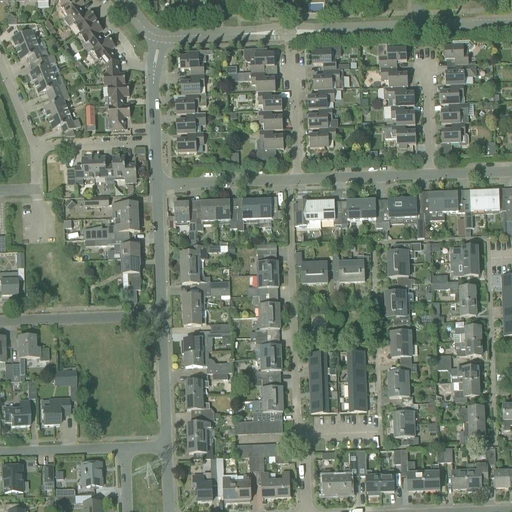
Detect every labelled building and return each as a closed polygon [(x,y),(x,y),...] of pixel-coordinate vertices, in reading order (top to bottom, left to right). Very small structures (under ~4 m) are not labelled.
[(57,0),(62,6),(60,8),(67,18),(80,9),(85,5),(80,0),(57,0)] [(85,16),(80,9),(67,18),(63,21),(69,28),(73,26),(79,34),(96,23),(97,21),(90,12),(85,16)] [(11,24),(8,24),(8,27),(17,26),(16,18),(14,18),(14,22),(11,24)] [(91,52),(94,49),(103,42),(98,35),(103,32),(96,23),(79,34),(78,35),(85,44),(82,47),(88,55),(91,52)] [(41,28),(40,26),(16,27),(21,27),(24,35),(12,39),(16,51),(36,43),(31,32),(37,30),(36,30),(41,28)] [(103,42),(94,49),(91,52),(98,61),(101,59),(106,66),(118,62),(111,52),(115,48),(108,39),(103,42)] [(28,59),(31,66),(40,62),(39,62),(48,58),(45,51),(40,53),(36,43),(16,51),(21,62),(28,59)] [(468,67),(468,55),(468,53),(468,52),(470,53),(475,48),(470,43),(453,43),(451,45),(452,48),(444,48),(444,51),(443,52),(443,53),(443,54),(443,55),(443,56),(443,57),(444,57),(444,58),(444,61),(455,61),(455,67),(468,67)] [(323,66),(323,72),(336,72),(336,60),(338,60),(341,57),(340,47),(321,48),(321,53),(312,53),(312,66),(323,66)] [(251,75),(264,74),(264,68),(274,68),(274,54),(266,55),(266,51),(267,51),(267,50),(243,51),(244,61),(246,63),(250,63),(251,75)] [(380,70),(380,71),(396,70),(396,63),(407,63),(406,50),(387,50),(387,58),(379,58),(379,70),(380,70)] [(204,75),(204,65),(204,64),(206,64),(205,53),(198,53),(187,53),(187,58),(180,58),(180,71),(190,71),(191,71),(191,77),(204,77),(204,75)] [(54,77),(49,66),(55,64),(52,57),(48,58),(39,62),(40,62),(42,69),(30,74),(34,85),(54,77)] [(104,87),(108,87),(125,86),(125,75),(119,75),(118,62),(106,66),(107,75),(104,75),(104,87)] [(450,87),(463,86),(465,86),(465,79),(476,79),(476,67),(468,67),(455,67),(455,73),(445,74),(445,87),(450,87)] [(397,76),(396,70),(380,71),(381,81),(388,81),(388,89),(390,89),(390,90),(403,90),(403,89),(408,89),(407,75),(397,76)] [(318,92),(334,91),(344,91),(343,71),(336,72),(323,72),(323,78),(313,79),(313,92),(318,92)] [(264,80),(264,74),(251,75),(238,75),(239,83),(251,83),(251,86),(256,86),(256,94),(258,94),(271,93),(271,94),(275,93),(275,80),(264,80)] [(58,87),(54,77),(34,85),(39,96),(45,93),(48,100),(66,92),(63,85),(58,87)] [(205,88),(204,77),(191,77),(191,83),(181,84),(181,97),(186,97),(200,96),(200,88),(205,88)] [(108,107),(124,107),(123,98),(129,98),(129,86),(125,86),(108,87),(108,98),(108,99),(104,99),(105,107),(108,107)] [(440,107),(451,106),(460,106),(460,105),(459,98),(464,98),(463,86),(450,87),(450,93),(440,93),(440,107)] [(403,95),(403,90),(390,90),(390,89),(388,89),(384,89),(384,102),(388,101),(389,108),(391,108),(391,110),(404,110),(404,108),(414,108),(414,94),(403,95)] [(308,112),(318,111),(327,110),(327,103),(334,102),(334,91),(318,92),(318,98),(308,98),(308,112)] [(44,109),(48,120),(68,112),(64,102),(69,99),(66,92),(48,100),(51,106),(44,109)] [(271,93),(258,94),(258,105),(262,105),(263,113),(272,113),(282,112),(282,99),(271,100),(271,94),(271,93)] [(198,115),(197,110),(199,108),(206,108),(205,96),(200,96),(186,97),(186,103),(175,103),(176,106),(174,106),(174,115),(176,115),(176,116),(186,116),(198,115)] [(467,105),(460,105),(460,106),(451,106),(451,112),(440,113),(441,126),(451,125),(460,125),(465,125),(468,125),(467,105)] [(130,107),(124,107),(108,107),(109,120),(112,119),(113,132),(125,131),(124,119),(130,119),(130,107)] [(95,108),(86,108),(87,127),(95,127),(95,108)] [(332,110),(327,110),(318,111),(319,117),(308,118),(309,131),(319,130),(328,130),(328,129),(335,129),(335,130),(337,130),(337,121),(332,122),(332,110)] [(391,127),(391,128),(391,130),(405,130),(405,127),(415,127),(415,114),(404,114),(404,110),(391,110),(391,119),(396,119),(396,127),(391,127)] [(72,123),(68,112),(48,120),(53,131),(60,128),(63,135),(81,128),(77,120),(72,123)] [(272,119),(272,113),(263,113),(258,113),(259,125),(263,125),(264,131),(264,132),(272,132),(283,132),(282,118),(272,119)] [(186,116),(187,122),(176,122),(177,136),(187,135),(196,135),(196,134),(200,134),(200,127),(206,127),(205,115),(198,115),(186,116)] [(442,145),(459,145),(459,148),(467,147),(469,146),(468,138),(466,136),(465,136),(465,125),(460,125),(451,125),(452,131),(441,132),(442,145)] [(391,130),(391,128),(384,128),(384,129),(384,139),(385,141),(396,140),(397,147),(398,147),(399,150),(407,150),(406,146),(416,146),(415,133),(405,133),(405,130),(391,130)] [(319,130),(319,136),(309,137),(310,150),(329,149),(328,141),(336,141),(335,130),(335,129),(328,129),(328,130),(319,130)] [(264,132),(264,131),(259,132),(260,144),(264,144),(264,151),(257,151),(257,162),(276,161),(276,151),(283,151),(283,138),(273,138),(272,132),(264,132)] [(200,134),(196,134),(196,135),(187,135),(187,141),(177,142),(177,155),(197,154),(196,146),(204,146),(203,134),(200,134)] [(113,182),(113,168),(106,169),(105,158),(93,159),(94,180),(105,179),(105,185),(114,185),(113,182)] [(113,182),(124,182),(124,185),(133,184),(137,184),(136,165),(125,166),(125,158),(112,158),(113,168),(113,182)] [(83,180),(94,180),(93,159),(81,159),(82,173),(75,173),(75,168),(75,170),(67,170),(67,187),(83,186),(83,180)] [(498,192),(484,193),(484,216),(499,216),(499,213),(505,213),(504,200),(499,201),(498,192)] [(474,217),(484,216),(484,193),(470,193),(470,202),(464,202),(465,214),(466,230),(472,230),(472,218),(474,218),(474,217)] [(443,215),(442,194),(429,195),(429,203),(422,204),(424,223),(444,222),(444,218),(444,215),(443,215)] [(465,214),(464,202),(458,202),(457,194),(442,194),(443,215),(444,215),(465,214)] [(85,208),(109,207),(108,199),(85,200),(85,208)] [(416,199),(402,200),(403,220),(417,220),(417,240),(424,240),(424,223),(422,204),(419,204),(419,211),(417,211),(416,199)] [(388,212),(382,213),(382,225),(383,233),(388,233),(390,231),(389,221),(403,220),(402,200),(387,200),(388,212)] [(242,210),(236,211),(236,222),(243,222),(257,222),(256,201),(242,202),(242,210)] [(271,201),(256,201),(257,222),(257,225),(271,225),(271,222),(278,221),(277,209),(271,209),(271,201)] [(363,221),(362,201),(346,202),(347,214),(340,214),(341,226),(348,226),(347,222),(363,221)] [(376,225),(382,225),(382,213),(376,213),(375,201),(362,201),(363,221),(375,221),(376,225)] [(230,202),(215,203),(216,222),(229,222),(230,231),(236,231),(236,223),(236,222),(236,211),(230,211),(230,202)] [(341,226),(340,214),(334,214),(334,202),(320,203),(321,223),(334,223),(334,227),(341,226)] [(138,219),(137,203),(137,205),(112,206),(113,213),(113,220),(115,220),(121,220),(138,219)] [(201,212),(195,212),(196,225),(196,233),(203,233),(203,223),(216,222),(215,203),(201,203),(201,212)] [(294,228),(306,227),(306,224),(321,223),(320,203),(306,203),(299,203),(299,216),(294,216),(294,228)] [(175,219),(168,219),(169,231),(175,230),(175,224),(189,223),(189,226),(189,233),(196,233),(196,225),(195,212),(189,212),(189,204),(174,204),(175,219)] [(138,233),(138,219),(121,220),(115,220),(116,227),(108,228),(108,231),(101,231),(101,230),(102,229),(84,232),(84,233),(84,242),(94,241),(94,242),(119,241),(119,240),(119,234),(138,233)] [(139,261),(139,247),(126,248),(126,247),(125,247),(125,240),(119,240),(119,241),(94,242),(94,248),(114,247),(114,252),(108,253),(109,262),(122,262),(139,261)] [(408,266),(408,253),(420,252),(420,246),(407,246),(395,246),(395,253),(388,254),(388,267),(408,266)] [(265,259),(276,259),(276,248),(259,248),(259,255),(265,255),(265,259)] [(453,256),(450,256),(450,264),(458,264),(478,263),(477,249),(452,250),(453,256)] [(306,262),(302,262),(301,254),(295,254),(296,268),(301,268),(302,286),(318,285),(317,265),(306,266),(306,262)] [(181,255),(181,271),(197,270),(197,262),(203,262),(203,255),(181,255)] [(257,265),(257,278),(278,277),(277,264),(265,264),(264,256),(257,256),(258,265),(257,265)] [(351,264),(339,264),(339,260),(337,257),(333,257),(333,265),(333,272),(339,272),(339,284),(352,284),(351,264)] [(352,284),(365,283),(364,257),(357,258),(358,264),(351,264),(352,284)] [(139,261),(122,262),(122,276),(123,292),(141,292),(140,275),(139,275),(139,268),(140,268),(139,261)] [(458,264),(450,264),(451,273),(453,273),(453,278),(468,278),(478,277),(478,263),(458,264)] [(327,265),(317,265),(318,285),(327,285),(327,272),(333,272),(333,265),(327,265)] [(401,279),(401,286),(412,286),(412,281),(408,281),(408,279),(409,279),(408,266),(388,267),(388,279),(401,279)] [(198,278),(197,270),(181,271),(182,286),(204,285),(204,284),(209,284),(210,284),(210,279),(204,280),(204,278),(198,278)] [(0,282),(1,298),(1,297),(17,297),(16,282),(17,282),(17,276),(11,276),(11,274),(0,274),(0,282)] [(511,276),(501,277),(502,292),(511,292),(511,276)] [(278,290),(278,277),(257,278),(258,289),(254,290),(254,291),(252,292),(249,295),(249,298),(252,298),(266,298),(266,290),(278,290)] [(454,304),(475,303),(475,289),(458,290),(458,284),(447,284),(447,291),(449,291),(449,297),(454,297),(454,304)] [(385,294),(385,307),(409,306),(409,303),(413,303),(413,296),(412,295),(405,295),(405,293),(409,293),(408,291),(412,290),(412,286),(401,286),(397,286),(397,294),(385,294)] [(230,301),(229,290),(209,291),(200,291),(200,298),(200,297),(182,298),(182,299),(183,299),(183,313),(200,312),(200,305),(205,305),(204,298),(209,299),(221,298),(221,301),(230,301)] [(511,306),(511,292),(502,292),(502,307),(511,306)] [(259,307),(259,319),(279,318),(279,306),(266,306),(266,298),(252,298),(253,307),(259,307)] [(476,317),(475,303),(454,304),(455,312),(450,313),(450,318),(476,317)] [(410,318),(409,306),(405,306),(385,307),(386,320),(398,319),(399,327),(403,327),(410,326),(410,318)] [(511,306),(502,307),(503,322),(511,321),(511,306)] [(201,320),(200,312),(183,313),(184,327),(183,327),(183,328),(201,327),(206,327),(205,320),(201,320)] [(323,333),(323,314),(309,314),(310,334),(323,333)] [(434,317),(433,324),(433,325),(444,324),(443,319),(440,319),(439,316),(434,316),(434,317)] [(433,325),(433,317),(419,318),(419,326),(433,325)] [(280,331),(279,318),(259,319),(260,332),(254,332),(254,334),(250,335),(251,341),(255,340),(268,340),(267,332),(280,331)] [(511,337),(511,321),(503,322),(504,338),(511,337)] [(411,346),(411,333),(410,333),(410,326),(403,327),(403,334),(390,334),(391,347),(411,346)] [(455,330),(455,336),(453,337),(454,344),(460,344),(481,343),(480,329),(455,330)] [(221,333),(211,333),(205,333),(205,341),(184,341),(185,355),(201,355),(208,355),(208,354),(212,354),(211,340),(222,339),(221,333)] [(19,361),(39,360),(39,363),(48,362),(48,350),(39,350),(34,350),(34,338),(18,339),(19,361)] [(261,360),(261,361),(281,360),(280,347),(268,348),(268,340),(255,340),(255,349),(254,350),(254,360),(261,360)] [(481,358),(481,343),(460,344),(460,352),(456,352),(457,359),(481,358)] [(412,359),(411,346),(391,347),(391,359),(404,359),(404,366),(411,366),(411,359),(412,359)] [(347,354),(348,369),(365,368),(364,353),(347,354)] [(308,355),(309,370),(326,370),(326,354),(308,355)] [(208,355),(201,355),(185,355),(185,370),(207,369),(208,369),(208,366),(207,362),(208,361),(208,355)] [(281,373),(281,360),(261,361),(261,373),(256,373),(256,380),(256,382),(269,381),(269,373),(281,373)] [(207,376),(212,376),(227,376),(232,375),(232,365),(208,366),(208,369),(207,369),(207,376)] [(11,366),(11,384),(24,384),(23,377),(19,377),(19,366),(11,366)] [(388,374),(388,387),(408,386),(408,374),(416,374),(416,366),(411,366),(404,366),(400,366),(401,374),(388,374)] [(365,383),(365,368),(348,369),(348,381),(348,384),(365,383)] [(327,385),(326,370),(309,370),(309,385),(327,385)] [(458,384),(478,384),(478,370),(452,371),(453,377),(458,377),(458,384)] [(76,386),(75,373),(59,374),(60,386),(76,386)] [(282,401),(282,389),(270,389),(269,381),(262,381),(262,390),(262,391),(261,391),(261,401),(262,401),(262,402),(282,401)] [(36,400),(35,383),(27,384),(27,401),(36,400)] [(186,384),(186,398),(202,398),(202,390),(208,390),(208,383),(186,384)] [(348,384),(349,399),(366,398),(365,383),(348,384)] [(479,398),(478,384),(458,384),(458,393),(453,393),(454,405),(467,404),(467,398),(479,398)] [(327,400),(327,385),(309,385),(310,400),(327,400)] [(408,399),(408,386),(388,387),(389,400),(401,399),(402,407),(406,407),(413,406),(413,399),(408,399)] [(202,405),(202,398),(186,398),(187,412),(202,412),(202,418),(218,418),(218,415),(214,415),(214,414),(211,411),(209,411),(209,405),(202,405)] [(366,414),(366,398),(349,399),(349,414),(366,414)] [(328,415),(327,400),(310,400),(311,416),(328,415)] [(50,403),(41,404),(41,413),(43,413),(43,417),(43,427),(53,427),(53,428),(59,427),(59,418),(59,413),(69,413),(68,401),(58,402),(50,402),(50,403)] [(269,423),(270,423),(270,414),(283,414),(282,401),(262,402),(263,414),(253,414),(253,424),(258,423),(264,423),(269,423)] [(19,403),(19,408),(4,408),(4,414),(4,424),(11,423),(11,429),(29,428),(28,403),(19,403)] [(413,411),(413,406),(406,407),(406,414),(393,414),(394,427),(414,426),(414,413),(413,413),(413,411)] [(510,428),(511,427),(511,406),(503,407),(504,432),(510,432),(510,428)] [(463,424),(484,424),(483,410),(458,411),(458,417),(463,417),(463,424)] [(211,432),(211,426),(214,422),(214,420),(218,420),(218,418),(202,418),(202,425),(187,426),(188,441),(205,440),(205,432),(211,432)] [(484,438),(484,424),(463,424),(464,433),(459,433),(459,439),(484,438)] [(414,439),(414,426),(394,427),(394,440),(407,439),(407,447),(414,446),(414,439)] [(206,448),(205,440),(188,441),(188,455),(204,455),(204,461),(210,461),(216,461),(216,458),(212,456),(212,447),(206,448)] [(444,450),(444,465),(452,464),(452,450),(444,450)] [(496,473),(495,451),(487,451),(488,465),(488,480),(495,480),(496,490),(510,489),(509,473),(496,473)] [(365,453),(357,454),(358,468),(366,467),(365,453)] [(343,479),(336,480),(337,495),(338,495),(338,498),(345,498),(344,495),(351,495),(350,479),(350,478),(358,478),(358,468),(357,454),(349,454),(349,468),(349,471),(343,471),(343,479)] [(259,459),(255,459),(256,473),(264,473),(264,459),(259,459)] [(223,461),(216,461),(217,475),(217,487),(223,487),(224,502),(225,502),(225,504),(237,504),(237,486),(237,478),(229,478),(223,478),(223,475),(223,461)] [(407,466),(408,493),(424,492),(423,476),(415,476),(414,464),(407,464),(407,466)] [(82,466),(82,474),(85,474),(85,476),(86,476),(86,488),(102,488),(101,473),(101,465),(82,466)] [(481,490),(480,480),(488,480),(488,465),(467,466),(467,473),(467,491),(467,494),(476,493),(476,490),(481,490)] [(52,466),(44,467),(45,477),(45,480),(45,484),(53,484),(53,479),(53,476),(52,466)] [(423,476),(424,492),(439,492),(438,467),(431,467),(431,475),(423,476)] [(4,478),(5,494),(23,494),(22,468),(3,468),(3,478),(4,478)] [(323,496),(337,495),(336,480),(329,480),(329,472),(323,472),(323,479),(323,480),(323,496)] [(380,478),(380,494),(394,493),(394,472),(387,472),(388,478),(380,478)] [(366,478),(367,494),(368,494),(368,497),(380,497),(380,494),(380,478),(372,479),(371,473),(366,473),(366,478)] [(453,491),(467,491),(467,473),(452,474),(453,491)] [(276,483),(277,500),(291,499),(290,499),(289,474),(283,474),(283,482),(276,483)] [(204,478),(193,478),(194,489),(198,489),(198,503),(212,502),(211,487),(217,487),(217,475),(211,475),(203,475),(204,478)] [(263,500),(277,500),(276,483),(268,483),(268,475),(261,475),(263,502),(263,500)] [(244,486),(237,486),(237,504),(250,503),(250,501),(251,501),(250,477),(244,477),(244,486)] [(65,498),(57,498),(58,506),(76,506),(75,498),(65,498)]
